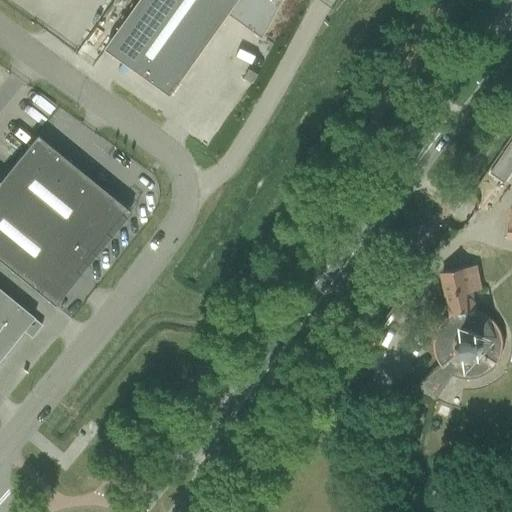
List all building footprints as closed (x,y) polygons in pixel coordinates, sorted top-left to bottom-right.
[(239,0),(140,0),(105,49),(145,77),(171,95),(194,64),(230,13),(239,0)] [(264,37),(273,20),(284,0),(239,0),(230,13),(264,37)] [(258,75),(249,70),(244,79),(253,84),(258,75)] [(0,261),(53,306),(130,212),(36,136),(0,180),(0,261)] [(511,140),(489,174),(504,184),(511,171),(511,140)] [(492,369),(496,365),(498,362),(499,359),(500,356),(501,352),(502,349),(502,345),(502,342),(501,338),(501,336),(500,334),(499,331),(498,328),(497,326),(495,324),(494,322),(491,320),(489,318),(487,317),(484,315),(480,313),(477,311),(474,311),(470,292),(480,290),(475,266),(441,273),(450,315),(447,317),(445,319),(442,322),(440,324),(438,326),(437,329),(435,332),(434,336),(434,339),(433,343),(433,346),(434,350),(434,352),(435,355),(436,359),(438,362),(440,365),(441,367),(444,369),(446,371),(447,372),(450,374),(455,377),(458,378),(463,379),(466,379),(470,379),(475,379),(477,378),(479,377),(483,376),(486,374),(490,371),(492,369)] [(34,318),(0,289),(0,359),(23,332),(31,339),(42,326),(33,319),(34,318)]
